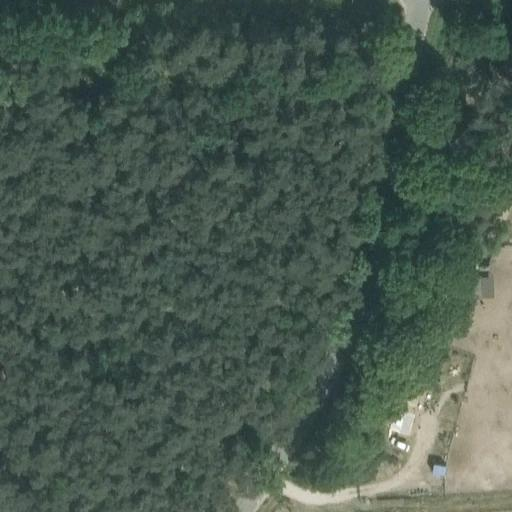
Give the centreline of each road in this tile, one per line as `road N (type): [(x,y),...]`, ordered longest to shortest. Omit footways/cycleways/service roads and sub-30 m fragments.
road 1 (unclassified): [(242,511),(305,417),(355,306),(422,0)]
road 2 (track): [(0,78),(409,66)]
